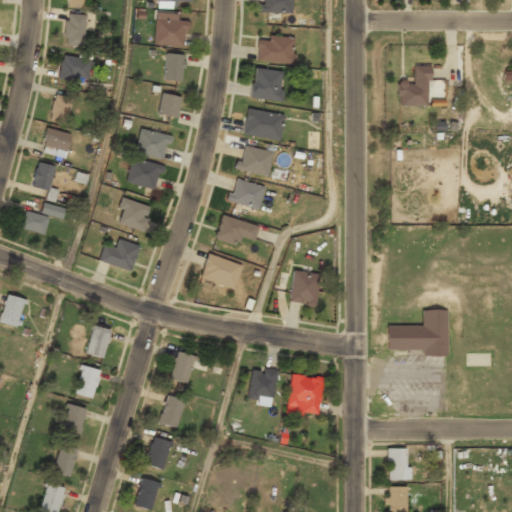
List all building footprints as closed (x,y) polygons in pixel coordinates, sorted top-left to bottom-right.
[(291,0),(261,0),(261,12),(291,12),(291,0)] [(84,14),(65,13),(64,44),(83,45),(84,14)] [(153,45),(185,45),(185,21),(179,21),(179,13),(153,13),(153,45)] [(258,36),(256,61),(293,63),(294,38),(258,36)] [(163,81),(182,81),(182,53),(163,53),(163,81)] [(57,77),(85,82),(90,60),(62,54),(57,77)] [(396,107),(427,107),(427,66),(413,66),(413,82),(396,82),(396,107)] [(284,73),(255,67),(249,97),(278,102),(284,73)] [(176,118),(180,97),(160,93),(156,114),(176,118)] [(48,120),(66,123),(71,97),(53,94),(48,120)] [(278,141),(283,115),(247,108),(242,134),(278,141)] [(40,145),(65,153),(71,135),(45,127),(40,145)] [(133,151),(163,159),(170,136),(140,127),(133,151)] [(235,170),(265,177),(272,152),(241,145),(235,170)] [(162,165),(131,157),(125,181),(155,190),(162,165)] [(53,166),(36,162),(30,187),(48,191),(53,166)] [(263,187),(233,180),(228,202),(257,210),(263,187)] [(53,202),(55,191),(47,189),(44,199),(53,202)] [(150,206),(122,197),(114,222),(142,231),(150,206)] [(64,209),(42,202),(38,213),(60,219),(64,209)] [(43,235),(48,218),(23,210),(18,228),(43,235)] [(253,241),(257,226),(221,215),(214,239),(236,246),(239,237),(253,241)] [(114,248),(103,244),(98,260),(129,270),(137,245),(117,239),(114,248)] [(199,278),(232,289),(241,265),(207,254),(199,278)] [(319,274),(292,270),(287,302),(314,306),(319,274)] [(24,300),(5,295),(0,315),(0,324),(17,328),(24,300)] [(422,350),(422,356),(446,356),(446,309),(422,309),(422,326),(385,326),(385,350),(422,350)] [(109,331),(92,326),(84,354),(101,359),(109,331)] [(167,378),(185,384),(194,357),(177,351),(167,378)] [(97,369),(79,366),(74,394),(92,397),(97,369)] [(276,370),(250,367),(246,399),(272,402),(276,370)] [(285,411),(317,414),(321,377),(289,374),(285,411)] [(175,428),(183,399),(165,394),(157,423),(175,428)] [(85,409),(67,404),(59,431),(77,436),(85,409)] [(170,443),(153,436),(143,463),(160,469),(170,443)] [(76,449),(60,444),(51,472),(68,477),(76,449)] [(386,480),(405,480),(405,448),(386,448),(386,480)] [(132,506),(149,510),(158,483),(140,478),(132,506)] [(56,511),(63,488),(45,483),(38,511),(41,511),(56,511)] [(405,511),(405,486),(385,486),(385,511),(405,511)]
